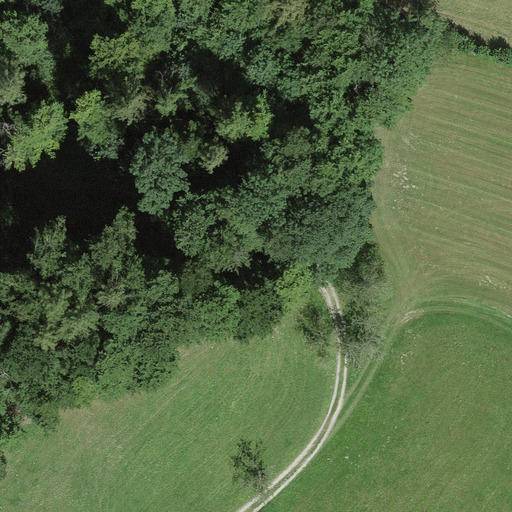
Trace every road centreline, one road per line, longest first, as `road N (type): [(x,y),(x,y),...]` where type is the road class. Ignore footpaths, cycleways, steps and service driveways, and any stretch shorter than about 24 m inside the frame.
road 1 (track): [(0,165),(245,224),(290,242),(323,277),(339,311),(337,402),(313,448),(247,511)]
road 2 (track): [(339,311),(450,304),(511,331)]
